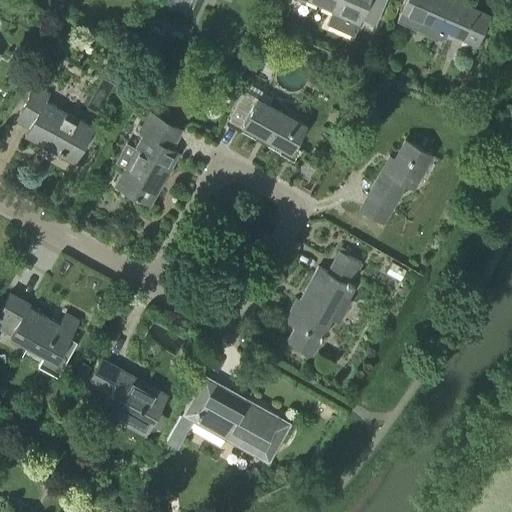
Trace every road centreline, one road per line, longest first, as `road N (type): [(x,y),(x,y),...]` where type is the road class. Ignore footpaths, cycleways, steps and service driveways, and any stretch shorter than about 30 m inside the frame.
road 1 (residential): [(149,289),(224,330),(296,206),(223,166)]
road 2 (residential): [(0,204),(149,289)]
road 3 (residential): [(223,166),(149,289)]
